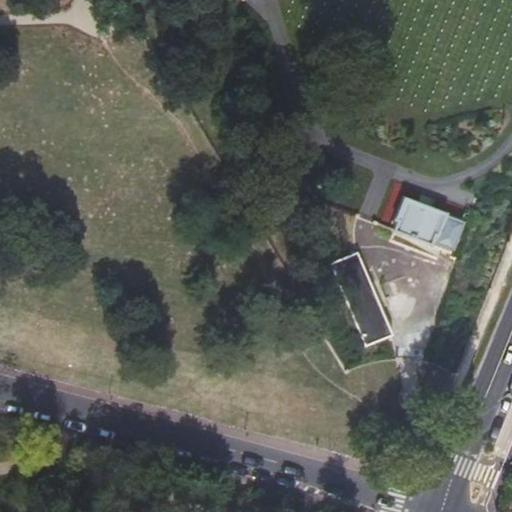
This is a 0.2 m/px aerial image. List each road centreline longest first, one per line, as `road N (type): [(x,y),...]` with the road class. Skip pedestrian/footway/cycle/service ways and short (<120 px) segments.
road 1 (residential): [(0,394),(431,511)]
road 2 (tertiary): [(443,511),(511,337)]
